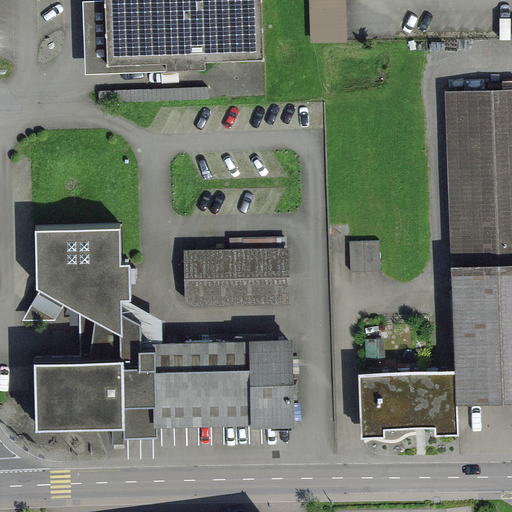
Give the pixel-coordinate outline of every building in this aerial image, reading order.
[(268,0),(107,0),(108,2),(87,3),(90,72),(150,70),(150,59),(271,54),(268,0)] [(311,0),(312,43),(350,42),(348,0),(311,0)] [(511,92),(446,95),(453,264),(511,261),(511,92)] [(36,226),(37,287),(78,307),(79,355),(37,355),(39,425),(295,419),(293,340),(125,343),(122,225),(36,226)] [(382,241),(350,242),(351,273),(383,272),(382,241)] [(288,249),(186,249),(186,299),(288,299),(288,249)] [(511,261),(453,264),(457,371),(458,399),(511,397),(511,261)] [(457,371),(365,375),(367,432),(459,428),(458,399),(457,371)]
